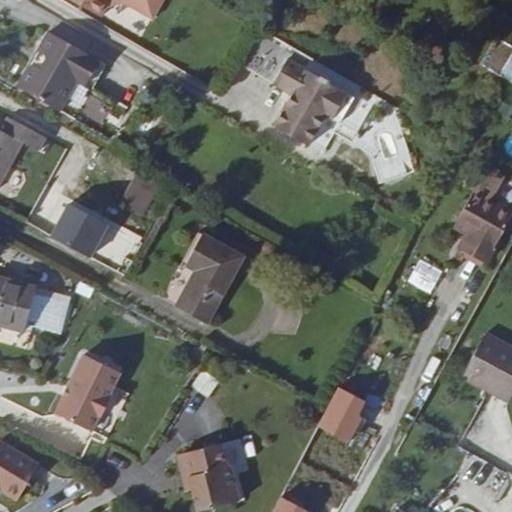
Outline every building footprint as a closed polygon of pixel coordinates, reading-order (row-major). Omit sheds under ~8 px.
[(81,0),(106,14),(113,0),(129,0),(158,16),(167,0),(81,0)] [(260,22),(239,58),(272,78),(286,54),(294,41),(260,22)] [(39,66),(35,64),(23,86),(64,111),(82,81),(90,85),(104,62),(54,32),(43,51),(46,53),(39,66)] [(481,41),(480,68),(504,69),(506,42),(481,41)] [(511,81),(511,49),(499,74),(511,81)] [(46,53),(43,51),(35,64),(39,66),(46,53)] [(320,72),(319,73),(286,54),(272,78),(291,89),(272,120),(305,141),(324,110),(337,119),(353,94),(325,77),(326,76),(320,72)] [(103,118),(106,105),(86,101),(84,115),(103,118)] [(44,134),(29,126),(6,114),(0,123),(0,177),(22,139),(37,146),(44,134)] [(478,169),(467,191),(488,203),(499,180),(478,169)] [(488,203),(467,191),(448,228),(461,236),(456,248),(481,262),(508,213),(488,203)] [(245,255),(206,233),(189,262),(200,268),(180,303),(209,320),(245,255)] [(406,281),(430,293),(442,270),(418,258),(406,281)] [(37,295),(38,289),(0,278),(0,324),(26,331),(27,328),(62,337),(70,302),(37,295)] [(70,302),(71,297),(38,289),(37,295),(70,302)] [(96,423),(105,408),(107,408),(116,394),(114,392),(128,369),(90,346),(72,377),(79,380),(76,385),(72,383),(67,387),(59,399),(62,402),(96,423)] [(511,416),(511,361),(494,352),(471,392),(511,416)] [(200,372),(191,385),(204,395),(214,381),(200,372)] [(35,466),(0,444),(0,492),(14,501),(35,466)] [(194,493),(197,511),(217,511),(241,507),(234,473),(249,469),(245,445),(186,458),(182,463),(186,478),(191,481),(194,493)] [(194,493),(191,481),(186,478),(189,494),(194,493)]
